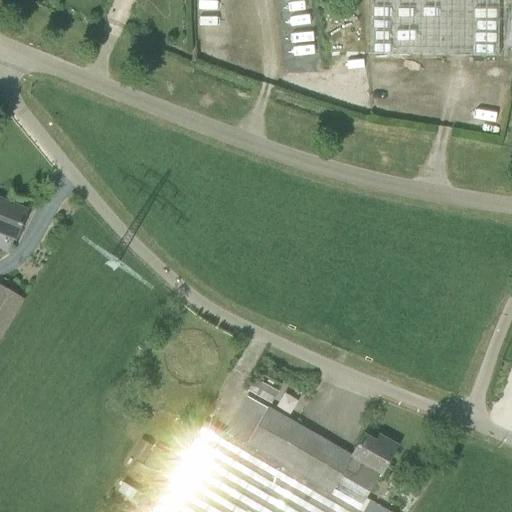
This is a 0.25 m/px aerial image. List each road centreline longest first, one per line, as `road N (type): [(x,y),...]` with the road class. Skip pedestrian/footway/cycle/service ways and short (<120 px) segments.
road 1 (unclassified): [(468,424),(219,316),(115,225),(0,86)]
road 2 (unclassified): [(0,46),(263,149),(409,190),(511,206)]
road 3 (unclassified): [(468,424),(511,305)]
